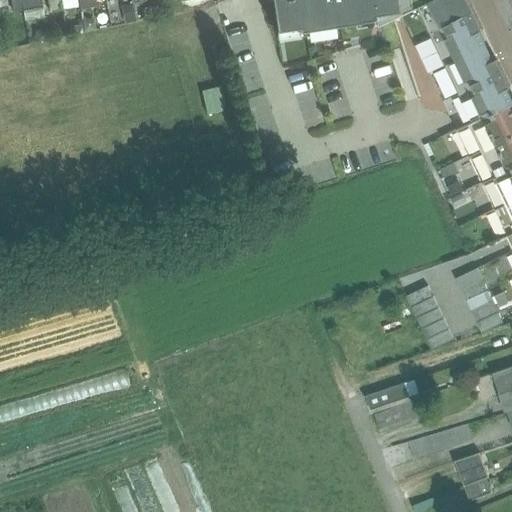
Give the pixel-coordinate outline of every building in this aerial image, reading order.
[(22,11),(20,0),(10,0),(13,13),(22,11)] [(42,17),(39,0),(20,0),(22,11),(24,20),(42,17)] [(62,10),(60,0),(47,0),(50,12),(62,10)] [(77,0),(60,0),(62,10),(78,7),(77,0)] [(79,0),(81,9),(97,7),(96,0),(79,0)] [(165,0),(168,13),(183,11),(180,0),(165,0)] [(329,26),(325,0),(271,0),(278,41),(300,38),(299,31),(329,26)] [(379,27),(390,22),(383,0),(325,0),(329,26),(355,22),(357,30),(379,27)] [(403,17),(434,0),(383,0),(390,22),(403,17)] [(434,0),(403,17),(428,70),(487,40),(467,0),(434,0)] [(133,7),(133,4),(122,6),(125,24),(136,22),(133,7)] [(449,115),(509,86),(487,40),(428,70),(449,115)] [(324,93),(331,119),(349,115),(342,88),(324,93)] [(511,103),(458,129),(471,156),(511,136),(511,103)] [(483,182),(511,168),(511,136),(471,156),(483,182)] [(469,156),(455,163),(466,186),(481,179),(469,156)] [(511,168),(483,182),(495,208),(511,200),(511,168)] [(455,210),(469,203),(454,174),(441,181),(455,210)] [(510,236),(511,234),(511,200),(495,208),(510,236)] [(481,334),(503,323),(477,270),(456,280),(481,334)] [(454,340),(428,287),(407,297),(433,350),(454,340)] [(511,366),(493,374),(500,395),(511,390),(511,366)] [(405,384),(364,398),(366,398),(370,411),(409,397),(405,384)] [(511,390),(500,395),(499,396),(506,415),(507,414),(511,412),(511,390)] [(375,415),(382,434),(420,421),(413,402),(375,415)] [(462,426),(446,431),(450,446),(467,442),(462,426)] [(421,439),(406,442),(409,455),(424,452),(421,439)] [(457,461),(465,488),(487,480),(490,478),(481,454),(457,461)] [(487,480),(465,488),(469,501),(492,493),(487,480)] [(433,500),(413,507),(415,511),(433,511),(437,511),(433,500)]
